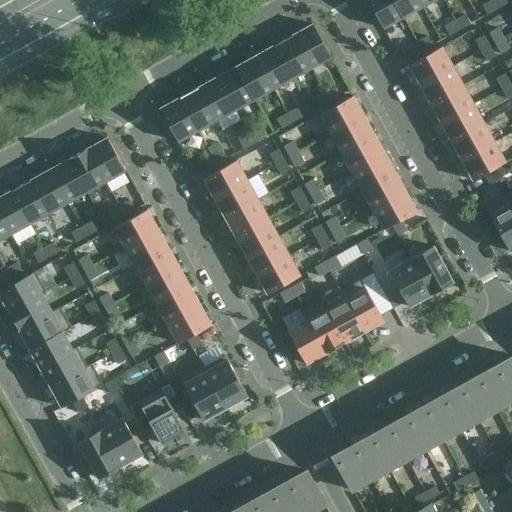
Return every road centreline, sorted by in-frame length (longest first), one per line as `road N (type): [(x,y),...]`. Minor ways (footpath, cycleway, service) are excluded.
road 1 (residential): [(302,433),(118,96)]
road 2 (residential): [(509,318),(332,0)]
road 3 (residential): [(509,318),(302,433)]
road 4 (residential): [(118,96),(293,0)]
road 5 (residential): [(302,433),(159,511)]
road 6 (residential): [(78,511),(0,369)]
road 7 (residential): [(0,162),(118,96)]
